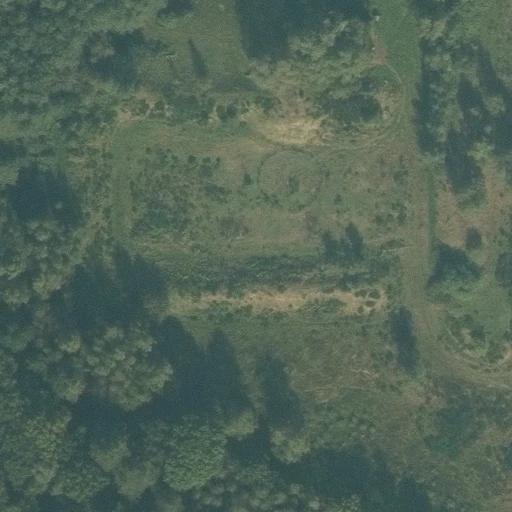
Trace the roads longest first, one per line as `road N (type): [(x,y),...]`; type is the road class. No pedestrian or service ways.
road 1 (track): [(511,382),(452,372),(431,351),(421,319),(407,65),(414,0)]
road 2 (unknown): [(79,430),(91,425),(324,511)]
road 3 (track): [(0,345),(87,444)]
